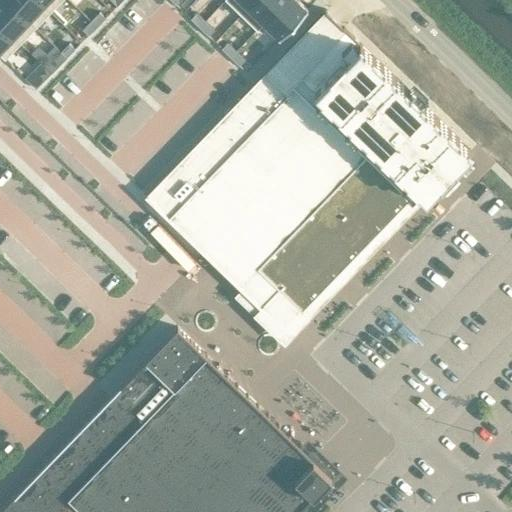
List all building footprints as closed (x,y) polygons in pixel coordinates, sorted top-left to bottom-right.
[(0,0),(0,21),(21,42),(36,27),(8,0),(0,0)] [(39,0),(8,0),(36,27),(51,11),(39,0)] [(39,0),(51,11),(61,0),(39,0)] [(226,0),(241,14),(255,0),(226,0)] [(255,0),(241,14),(257,29),(264,22),(285,0),(255,0)] [(298,0),(285,0),(264,22),(280,38),(308,9),(298,0)] [(325,8),(145,194),(260,305),(253,312),(285,343),(426,197),(419,190),(315,89),(331,73),(345,59),(360,42),(325,8)] [(100,11),(91,20),(97,26),(106,17),(100,11)] [(197,12),(191,18),(200,26),(206,20),(197,12)] [(91,20),(83,29),(89,34),(97,26),(91,20)] [(206,20),(200,26),(208,35),(214,29),(206,20)] [(0,21),(0,53),(5,59),(21,42),(0,21)] [(69,42),(61,51),(67,57),(75,48),(69,42)] [(228,42),(222,48),(231,56),(237,50),(228,42)] [(331,73),(315,89),(419,190),(426,197),(442,181),(456,166),(459,162),(469,152),(471,150),(422,102),(360,42),(345,59),(331,73)] [(237,50),(231,56),(239,65),(245,59),(237,50)] [(0,509),(0,511),(296,511),(332,475),(178,326),(0,509)]
